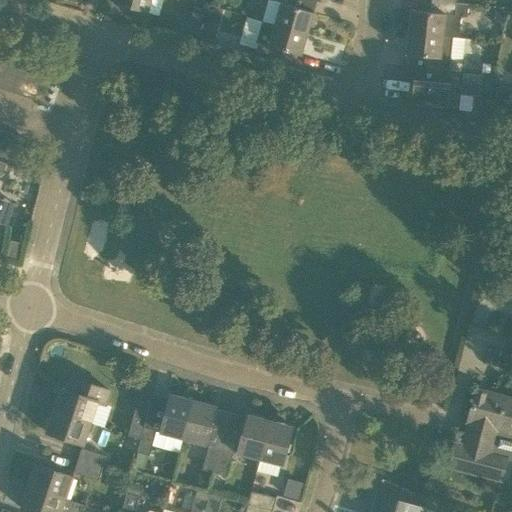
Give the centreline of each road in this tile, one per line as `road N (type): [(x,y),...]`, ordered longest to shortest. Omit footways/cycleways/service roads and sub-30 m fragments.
road 1 (residential): [(341,402),(28,311)]
road 2 (residential): [(95,39),(350,108)]
road 3 (residential): [(28,311),(71,137)]
road 4 (residential): [(350,108),(511,155)]
